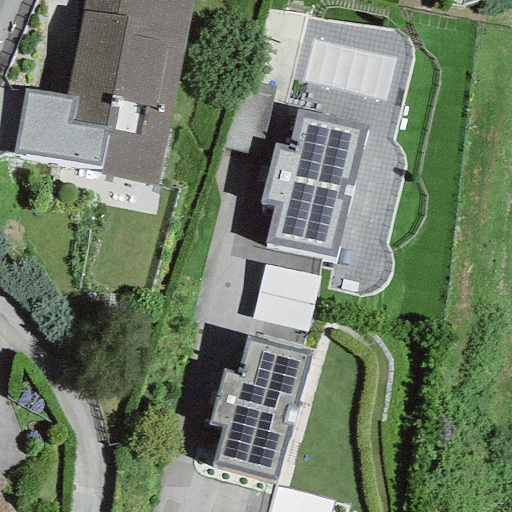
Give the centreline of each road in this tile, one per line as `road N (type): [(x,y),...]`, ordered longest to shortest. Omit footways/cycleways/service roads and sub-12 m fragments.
road 1 (residential): [(161,511),(243,164)]
road 2 (residential): [(0,311),(68,390),(85,436),(87,511)]
